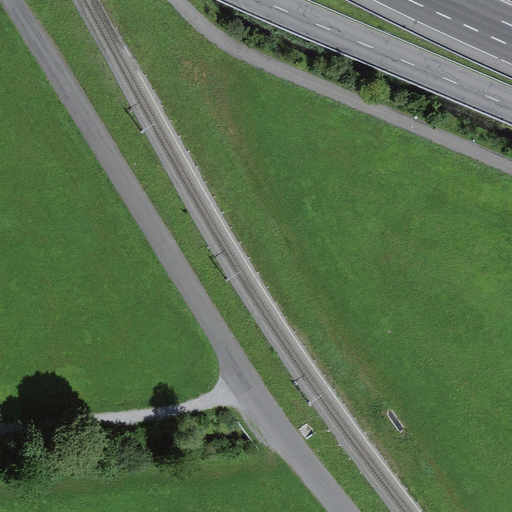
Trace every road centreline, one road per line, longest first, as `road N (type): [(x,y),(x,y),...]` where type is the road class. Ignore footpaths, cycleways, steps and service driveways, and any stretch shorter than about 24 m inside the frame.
road 1 (unclassified): [(15,0),(257,390),(351,511)]
road 2 (unclassified): [(260,0),(511,106)]
